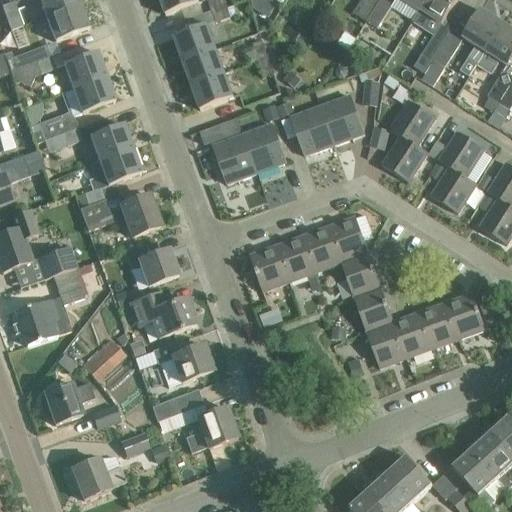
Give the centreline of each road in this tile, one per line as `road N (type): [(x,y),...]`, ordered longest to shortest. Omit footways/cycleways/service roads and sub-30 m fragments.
road 1 (residential): [(511,281),(401,206),(357,193),(334,193),(206,246)]
road 2 (residential): [(206,246),(114,0)]
road 3 (residential): [(284,468),(511,382)]
road 4 (residential): [(284,468),(206,246)]
road 5 (residential): [(44,511),(0,390)]
